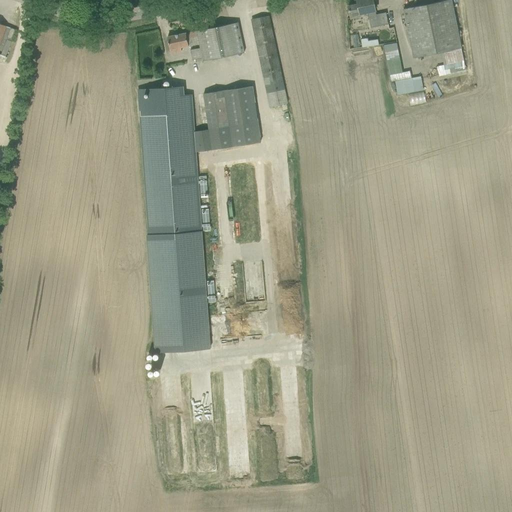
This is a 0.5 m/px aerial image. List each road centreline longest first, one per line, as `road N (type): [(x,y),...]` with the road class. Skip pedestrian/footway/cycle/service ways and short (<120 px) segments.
road 1 (secondary): [(204,0),(100,18),(25,0)]
road 2 (track): [(24,0),(0,174)]
